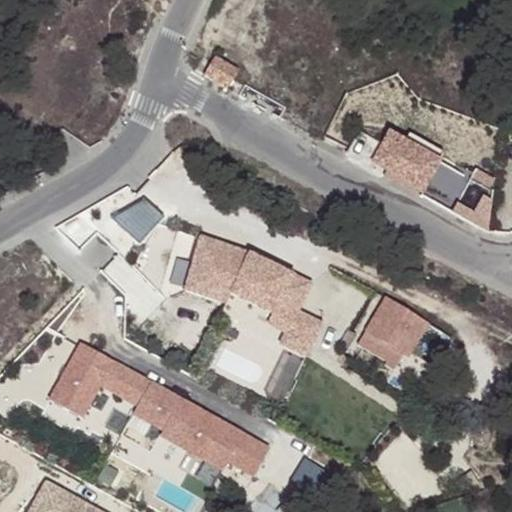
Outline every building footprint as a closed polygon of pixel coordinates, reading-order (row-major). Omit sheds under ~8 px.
[(213,52),(203,71),(226,85),(237,66),(213,52)] [(439,162),(390,135),(375,163),(423,190),(439,162)] [(247,254),(201,239),(186,291),(225,304),(231,294),(272,314),(292,324),(297,313),(310,285),(247,254)] [(429,321),(384,296),(357,344),(386,361),(385,364),(392,367),(396,359),(397,356),(391,352),(394,346),(409,355),(429,321)] [(322,325),(297,313),(292,324),(272,314),(267,324),(287,334),(282,346),(306,358),(322,325)] [(109,362),(78,344),(45,402),(78,420),(96,386),(109,362)] [(404,364),(409,355),(394,346),(391,352),(397,356),(396,359),(404,364)] [(147,383),(109,362),(96,386),(134,408),(147,383)] [(266,448),(147,383),(134,408),(130,415),(160,432),(157,437),(220,471),(225,462),(251,476),(266,448)] [(480,404),(477,410),(490,418),(493,412),(480,404)] [(490,418),(477,410),(472,420),(485,427),(490,418)] [(94,511),(43,484),(27,511),(94,511)]
